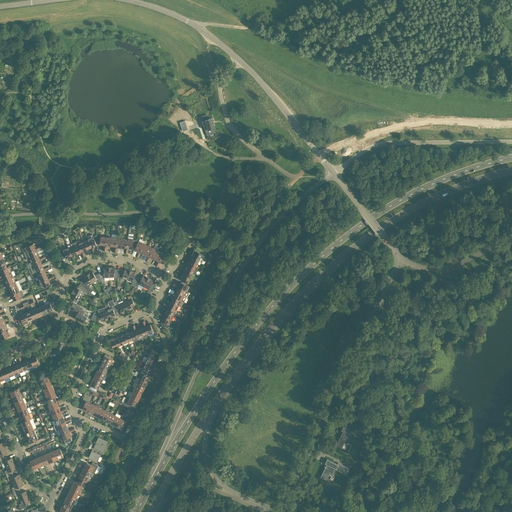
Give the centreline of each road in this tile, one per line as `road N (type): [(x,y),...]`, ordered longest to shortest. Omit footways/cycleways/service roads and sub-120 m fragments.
road 1 (secondary): [(511,156),(420,189),(312,265),(224,365),(148,488)]
road 2 (secondary): [(213,404),(294,301),(373,231),(436,195),(511,169)]
road 3 (secondary): [(333,172),(249,257),(148,488)]
road 4 (tertiary): [(277,511),(401,258)]
road 5 (unclassified): [(318,155),(294,180),(235,132),(220,85),(239,61)]
road 6 (residential): [(151,310),(168,353),(128,432),(124,438),(78,423)]
road 7 (secondary): [(511,141),(384,143),(333,172)]
road 8 (residential): [(78,423),(71,402),(104,332),(151,310)]
road 9 (secondary): [(277,511),(226,488),(210,469),(205,444),(213,404)]
road 10 (tertiary): [(239,61),(188,22),(128,0)]
road 11 (secondary): [(149,511),(213,404)]
road 12 (tertiary): [(318,155),(239,61)]
road 13 (secondary): [(149,511),(195,488),(261,511)]
road 14 (unclassified): [(511,237),(440,270),(401,258)]
